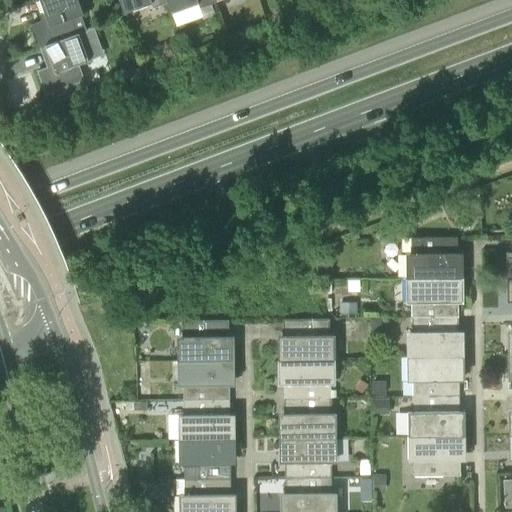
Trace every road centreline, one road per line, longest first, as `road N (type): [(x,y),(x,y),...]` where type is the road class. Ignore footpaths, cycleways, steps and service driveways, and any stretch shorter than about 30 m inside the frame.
road 1 (primary): [(0,253),(511,59)]
road 2 (primary): [(511,15),(0,207)]
road 3 (tertiary): [(101,511),(52,324)]
road 4 (tertiary): [(6,348),(47,511)]
